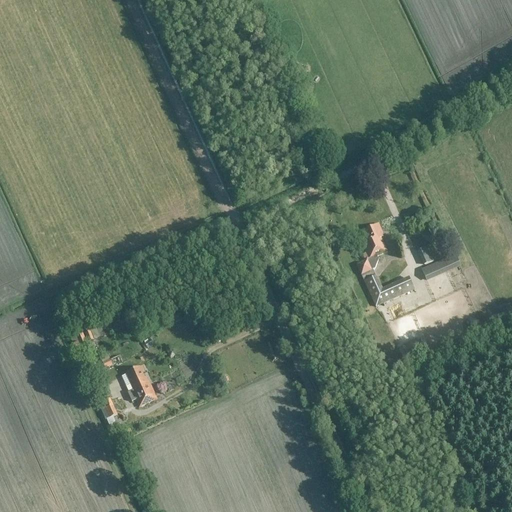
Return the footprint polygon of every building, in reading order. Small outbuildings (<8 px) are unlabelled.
[(401,214),(404,220),(423,210),(420,204),(401,214)] [(366,254),(354,260),(377,307),(414,291),(408,279),(382,291),(376,277),(375,277),(372,271),(374,270),(378,260),(376,257),(387,252),(379,236),(382,234),(378,225),(366,231),(370,238),(361,242),(366,254)] [(417,252),(423,266),(432,262),(426,248),(417,252)] [(421,271),(427,283),(460,268),(455,256),(421,271)] [(100,339),(95,329),(89,332),(94,341),(100,339)] [(83,335),(87,344),(93,341),(90,332),(83,335)] [(76,338),(80,348),(86,345),(82,336),(76,338)] [(87,378),(86,378),(88,383),(91,382),(89,377),(93,376),(88,364),(86,365),(86,363),(93,360),(90,354),(79,358),(87,378)] [(107,358),(110,364),(118,360),(115,354),(107,358)] [(126,376),(121,378),(124,384),(123,384),(128,394),(132,393),(139,408),(156,400),(149,384),(148,385),(146,379),(144,380),(141,373),(144,372),(142,368),(126,375),(126,376)] [(92,385),(95,391),(96,391),(104,387),(106,387),(103,381),(101,382),(98,376),(94,378),(96,383),(92,385)] [(116,416),(104,387),(96,391),(104,411),(101,412),(105,421),(106,421),(113,436),(117,434),(113,425),(115,424),(113,418),(116,416)]
